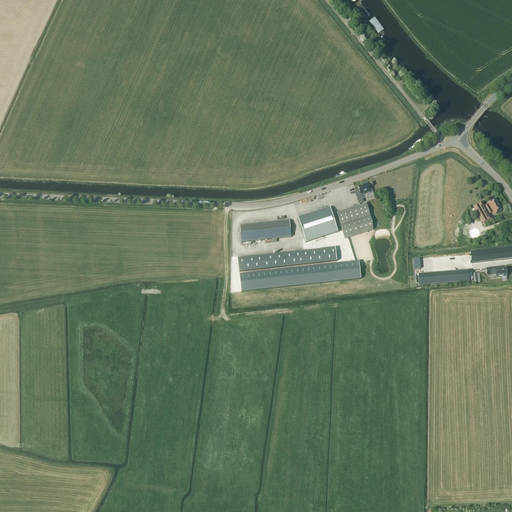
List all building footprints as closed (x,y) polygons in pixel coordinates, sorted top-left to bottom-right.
[(367,16),(359,6),(357,8),(365,18),(367,16)] [(374,18),(368,22),(377,35),(383,31),(374,18)] [(369,189),(367,184),(358,186),(360,192),(355,194),(358,204),(363,202),(361,196),(370,193),(372,193),(371,188),(369,189)] [(501,211),(495,200),(487,205),(484,206),(482,202),(473,207),(483,225),(492,219),(489,215),(492,213),(493,216),(501,211)] [(337,213),(345,239),(373,230),(372,222),(366,204),(337,213)] [(337,232),(330,208),(298,218),(306,242),(337,232)] [(291,237),(290,221),(240,226),(241,242),(291,237)] [(470,233),(470,234),(470,235),(471,236),(471,237),(472,237),(473,238),(474,238),(475,238),(476,238),(477,238),(477,237),(478,237),(479,236),(479,235),(479,234),(479,233),(479,232),(479,231),(478,230),(477,230),(477,229),(476,229),(475,229),(474,229),(473,229),(472,230),(471,230),(471,231),(470,232),(470,233)] [(511,247),(470,252),(472,263),(511,259),(511,247)] [(335,248),(238,259),(239,272),(337,261),(335,248)] [(358,262),(239,275),(241,292),(360,279),(358,262)] [(500,269),(500,267),(486,269),(487,276),(496,275),(496,278),(507,277),(506,268),(500,269)] [(463,268),(413,273),(414,284),(464,279),(463,268)]
